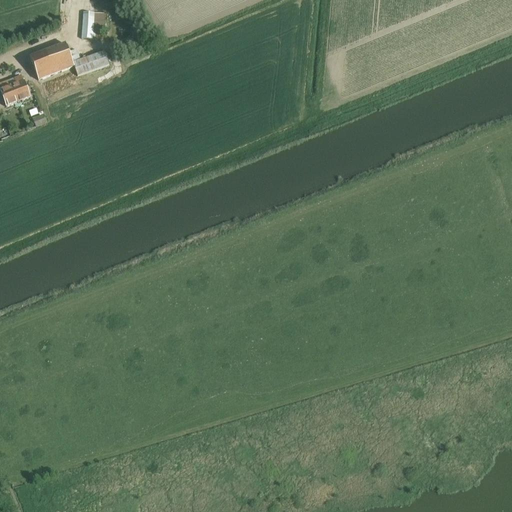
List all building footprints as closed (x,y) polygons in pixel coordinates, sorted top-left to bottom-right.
[(82,40),(101,42),(103,42),(105,15),(84,14),(82,40)] [(30,59),(35,73),(39,82),(74,69),(78,78),(110,66),(105,53),(80,62),(77,51),(69,54),(66,46),(30,59)] [(11,82),(19,104),(31,100),(23,77),(11,82)] [(0,90),(7,109),(19,104),(11,82),(0,85),(0,90)] [(43,116),(33,121),(37,129),(47,124),(43,116)]
